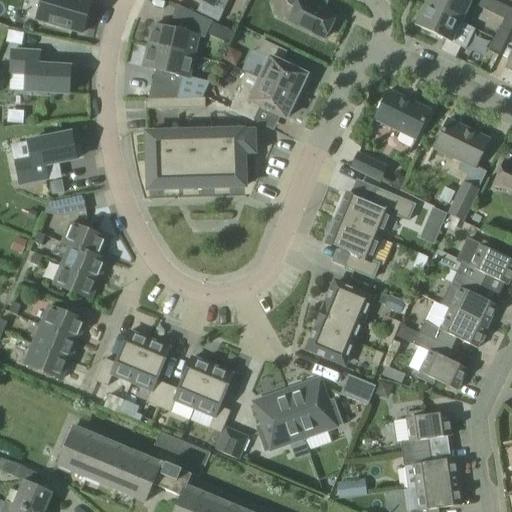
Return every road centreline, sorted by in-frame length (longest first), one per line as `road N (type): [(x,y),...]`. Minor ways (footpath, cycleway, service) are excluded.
road 1 (residential): [(245,289),(275,251),(355,61),(381,50)]
road 2 (residential): [(126,0),(108,60),(105,115),(120,189),(153,256)]
road 3 (residential): [(489,511),(481,417),(511,356)]
road 4 (residential): [(153,256),(137,267),(84,391)]
road 5 (residential): [(511,111),(381,50)]
